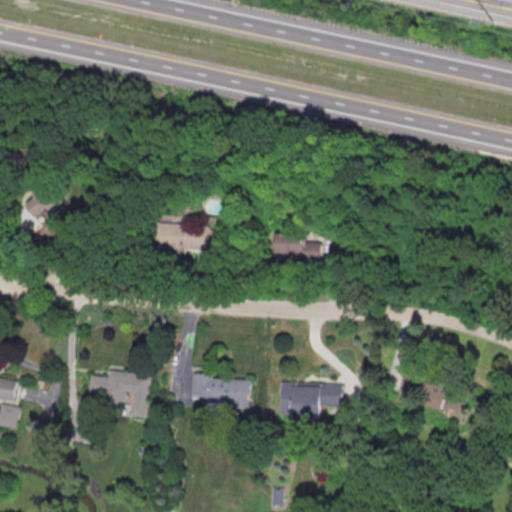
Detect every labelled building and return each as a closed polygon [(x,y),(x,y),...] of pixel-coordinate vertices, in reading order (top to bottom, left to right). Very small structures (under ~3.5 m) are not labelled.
[(205,226),(153,222),(151,247),(203,251),(205,226)] [(271,232),(271,254),(304,254),(304,232),(271,232)] [(149,375),(106,370),(105,376),(88,374),(85,392),(103,395),(102,404),(116,405),(117,403),(127,404),(128,394),(131,394),(128,415),(144,417),(149,375)] [(462,415),(471,391),(417,371),(408,394),(462,415)] [(189,373),(210,374),(210,378),(248,380),(247,408),(231,408),(231,404),(205,403),(205,392),(188,391),(189,373)] [(0,377),(18,381),(14,401),(0,398),(0,377)] [(279,382),(277,413),(291,414),(290,417),(318,419),(319,406),(340,407),(341,384),(279,382)] [(0,425),(16,429),(21,406),(2,402),(0,410),(0,425)]
